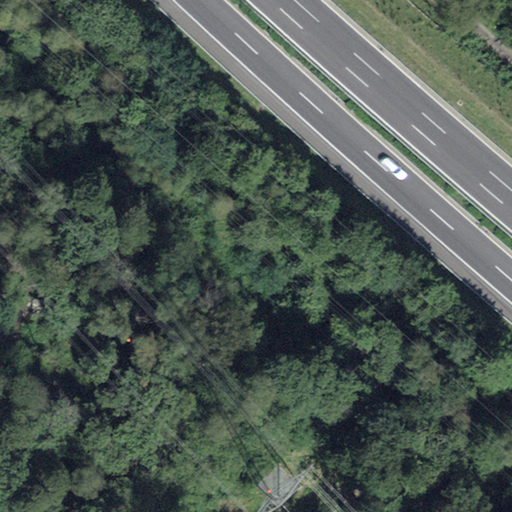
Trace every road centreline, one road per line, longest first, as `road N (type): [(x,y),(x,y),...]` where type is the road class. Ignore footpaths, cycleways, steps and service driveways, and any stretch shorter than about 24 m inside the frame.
road 1 (motorway): [(200,0),(511,282)]
road 2 (motorway): [(511,198),(289,0)]
